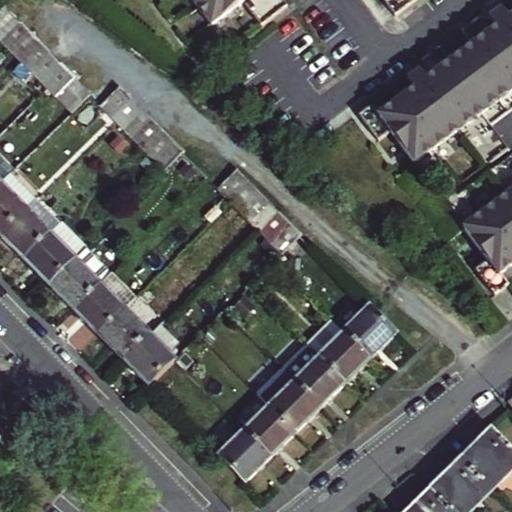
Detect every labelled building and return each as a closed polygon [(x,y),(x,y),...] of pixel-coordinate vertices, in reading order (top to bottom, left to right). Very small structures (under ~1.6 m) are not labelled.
[(182,0),(207,32),(240,7),(258,31),(283,11),(274,0),(182,0)] [(398,0),(401,3),(396,6),(391,10),(401,23),(427,3),(424,0),(398,0)] [(511,3),(502,12),(505,16),(511,11),(511,3)] [(478,16),(459,31),(469,44),(471,43),(509,90),(511,87),(511,11),(505,16),(502,12),(498,7),(497,8),(485,17),(478,16)] [(0,50),(0,51),(18,33),(7,22),(0,29),(0,50)] [(469,44),(459,31),(438,47),(448,60),(446,62),(483,110),(480,113),(489,124),(511,106),(511,87),(509,90),(471,43),(469,44)] [(11,61),(29,43),(18,33),(0,51),(11,61)] [(22,72),(39,54),(29,43),(11,61),(18,68),(22,72)] [(507,148),(489,124),(480,113),(483,110),(446,62),(448,60),(438,47),(419,61),(418,69),(407,78),(405,79),(409,83),(413,88),(379,114),(375,109),(371,105),(358,115),(377,140),(389,131),(414,164),(456,131),(483,166),(507,148)] [(33,83),(50,64),(39,54),(22,72),(33,83)] [(43,93),(61,75),(50,64),(33,83),(43,93)] [(43,93),(68,117),(77,108),(86,100),(61,75),(43,93)] [(43,93),(33,83),(25,90),(35,100),(43,93)] [(409,83),(375,109),(379,114),(413,88),(409,83)] [(108,121),(126,104),(115,93),(97,111),(108,121)] [(84,115),(93,106),(86,100),(77,108),(84,115)] [(119,132),(136,114),(126,104),(108,121),(111,125),(119,132)] [(129,143),(147,125),(136,114),(119,132),(129,143)] [(140,153),(158,136),(147,125),(129,143),(136,149),(140,153)] [(151,164),(168,146),(158,136),(140,153),(151,164)] [(161,174),(179,157),(168,146),(151,164),(161,174)] [(511,154),(510,152),(487,171),(505,194),(463,227),(488,259),(476,268),(495,293),(509,283),(505,278),(502,273),(511,265),(511,154)] [(226,204),(244,186),(233,175),(216,193),(226,204)] [(6,177),(0,182),(0,192),(20,212),(30,202),(6,177)] [(237,214),(254,196),(244,186),(226,204),(229,206),(237,214)] [(0,231),(20,212),(0,192),(0,231)] [(248,225),(265,207),(254,196),(237,214),(248,225)] [(30,202),(20,212),(45,237),(55,227),(30,202)] [(258,235),(276,218),(265,207),(248,225),(254,231),(258,235)] [(45,237),(20,212),(0,231),(0,243),(19,262),(45,237)] [(269,246),(286,228),(276,218),(258,235),(269,246)] [(70,262),(85,247),(60,222),(55,227),(45,237),(19,262),(44,287),(70,262)] [(280,257),(297,239),(286,228),(269,246),(280,257)] [(69,312),(95,287),(70,262),(44,287),(69,312)] [(505,278),(511,272),(511,265),(502,273),(505,278)] [(120,312),(95,287),(69,312),(94,337),(120,312)] [(339,330),(365,355),(390,329),(364,304),(339,330)] [(120,312),(94,337),(119,361),(145,336),(120,312)] [(340,380),(365,355),(339,330),(324,316),(300,341),(314,355),(340,380)] [(145,387),(171,362),(145,336),(119,361),(145,387)] [(290,380),(316,405),(340,380),(314,355),(290,380)] [(291,430),(316,405),(290,380),(266,405),(291,430)] [(267,456),(291,430),(266,405),(241,430),(267,456)] [(242,481),(267,456),(241,430),(216,456),(242,481)] [(511,447),(495,430),(463,461),(492,491),(511,471),(511,447)] [(470,511),(492,491),(463,461),(432,491),(452,511),(470,511)] [(452,511),(432,491),(410,511),(452,511)]
